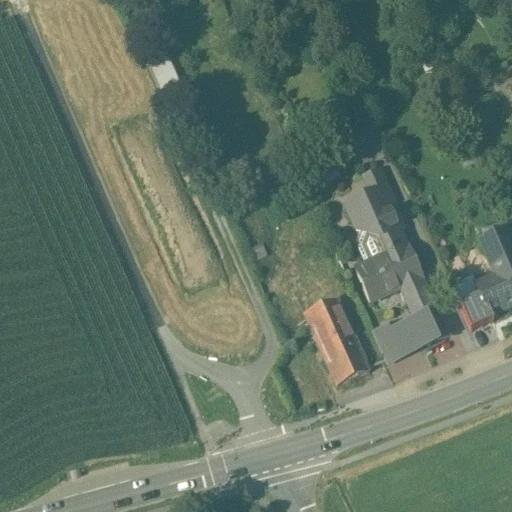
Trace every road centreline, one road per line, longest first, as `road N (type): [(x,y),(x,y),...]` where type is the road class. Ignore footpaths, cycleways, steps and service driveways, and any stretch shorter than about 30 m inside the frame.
road 1 (residential): [(17,0),(153,316),(173,351),(245,395),(274,455)]
road 2 (tertiary): [(511,373),(274,455)]
road 3 (tertiary): [(274,455),(60,511)]
